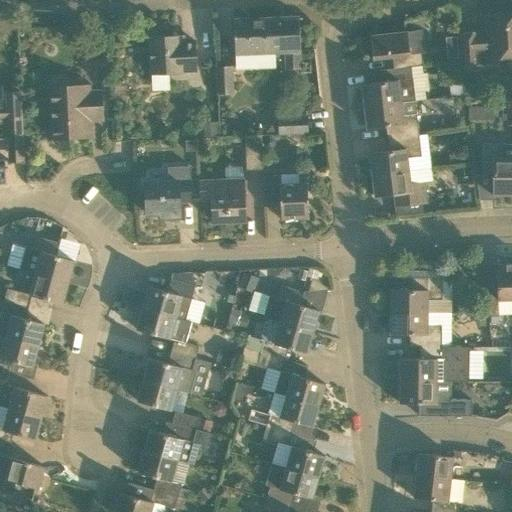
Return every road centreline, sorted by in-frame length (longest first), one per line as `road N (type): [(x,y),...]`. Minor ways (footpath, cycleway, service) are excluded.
road 1 (residential): [(115,275),(134,261),(349,246)]
road 2 (residential): [(349,246),(326,58),(338,21)]
road 3 (residential): [(368,439),(349,246)]
road 4 (residential): [(77,440),(96,311),(115,275)]
road 5 (residential): [(511,228),(447,229),(349,246)]
road 6 (residential): [(115,275),(103,244),(67,204),(25,196),(0,201)]
road 7 (residential): [(511,443),(438,433),(368,439)]
